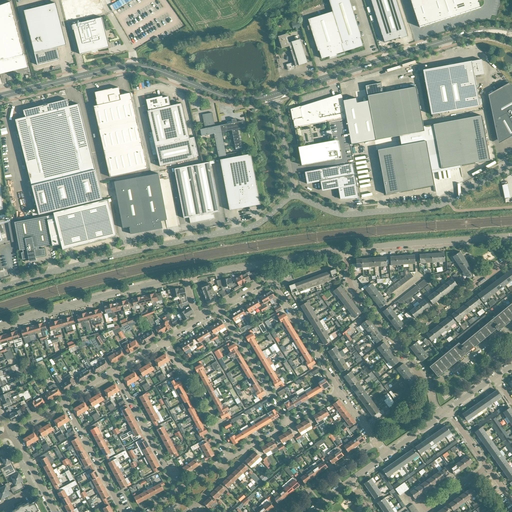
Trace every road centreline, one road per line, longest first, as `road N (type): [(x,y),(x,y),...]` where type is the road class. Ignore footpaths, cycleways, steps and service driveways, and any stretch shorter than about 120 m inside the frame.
road 1 (unclassified): [(0,288),(248,227),(292,192)]
road 2 (secondary): [(0,97),(129,66),(223,97),(274,94)]
road 3 (unclassified): [(292,192),(341,215),(423,208),(511,164)]
road 4 (secondary): [(274,94),(470,32)]
road 5 (tertiary): [(185,277),(0,325)]
road 6 (tertiary): [(511,236),(345,248)]
road 7 (tertiary): [(345,248),(193,275)]
road 8 (residential): [(394,342),(511,257)]
road 9 (unclassified): [(179,490),(113,370)]
road 10 (unclassified): [(288,422),(219,306)]
road 11 (unclassified): [(339,391),(269,280)]
road 12 (unclassified): [(123,511),(63,400)]
